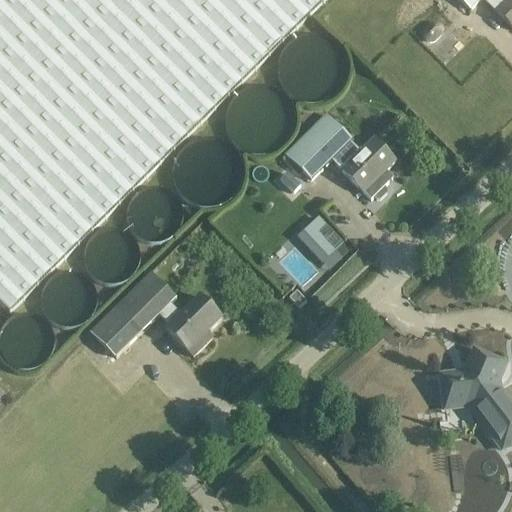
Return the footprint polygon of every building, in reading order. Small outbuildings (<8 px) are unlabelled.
[(0,0),(0,307),(9,316),(325,0),(0,0)] [(508,0),(495,13),(511,30),(511,0),(456,0),(470,14),(484,0),(508,0)] [(383,177),(396,165),(374,143),(361,155),(350,145),(352,143),(326,117),(284,157),(299,173),(310,185),(338,157),(348,168),(342,174),(371,203),(374,200),(377,203),(381,203),(387,197),(387,193),(385,190),(390,185),(383,177)] [(323,218),(303,237),(328,264),(348,246),(323,218)] [(90,336),(115,362),(159,319),(169,329),(166,332),(193,360),(212,341),(207,336),(222,321),(200,299),(181,318),(171,307),(177,301),(152,276),(90,336)] [(472,413),(502,453),(511,448),(511,408),(500,392),(499,384),(506,366),(474,353),(467,370),(460,375),(441,378),(446,413),(465,410),(472,413)]
